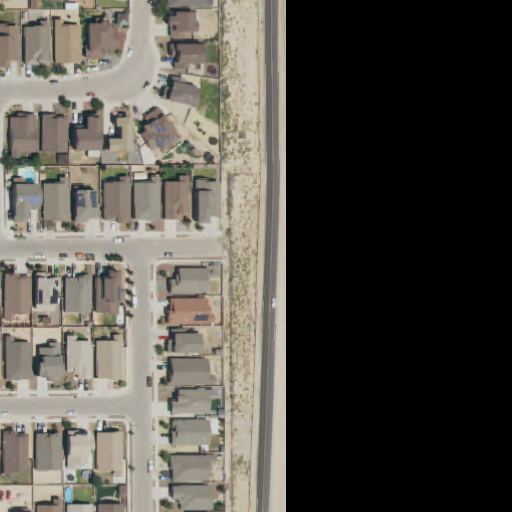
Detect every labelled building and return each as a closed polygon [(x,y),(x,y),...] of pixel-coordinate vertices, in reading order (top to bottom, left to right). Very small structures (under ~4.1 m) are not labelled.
[(166,0),(167,9),(206,8),(205,0),(166,0)] [(194,14),(166,15),(166,26),(170,26),(170,39),(183,39),(183,33),(194,32),(194,14)] [(81,26),(66,26),(66,20),(55,21),(55,64),(81,64),(81,26)] [(24,25),(25,66),(51,65),(50,24),(24,25)] [(87,59),(110,59),(110,50),(116,50),(117,25),(87,25),(87,59)] [(20,27),(0,26),(0,68),(7,68),(7,61),(19,62),(20,27)] [(205,45),(174,45),(174,70),(188,70),(188,64),(206,64),(205,45)] [(201,91),(172,82),(166,101),(195,110),(201,91)] [(144,128),(146,131),(140,135),(156,157),(180,140),(162,115),(144,128)] [(10,160),(19,160),(19,154),(37,154),(36,117),(10,118),(10,160)] [(42,154),(67,153),(67,117),(41,117),(42,154)] [(131,152),(130,118),(114,119),(114,128),(119,128),(119,140),(106,140),(107,153),(131,152)] [(74,153),(88,152),(88,158),(100,157),(100,119),(85,119),(86,130),(74,131),(74,153)] [(189,177),(176,177),(176,183),(164,183),(164,220),(189,220),(189,177)] [(69,223),(68,178),(60,178),(60,184),(42,185),(43,223),(69,223)] [(104,221),(116,221),(116,224),(130,224),(129,180),(103,180),(104,221)] [(160,222),(159,180),(133,180),(134,222),(160,222)] [(218,182),(195,182),(196,225),(208,224),(208,218),(219,218),(218,182)] [(12,186),(13,223),(28,222),(28,211),(39,211),(39,185),(12,186)] [(74,224),(88,224),(88,219),(99,219),(98,205),(94,205),(93,191),(73,192),(74,224)] [(207,294),(206,269),(176,270),(176,278),(169,278),(169,294),(207,294)] [(119,315),(118,273),(96,273),(97,316),(119,315)] [(31,315),(30,279),(18,280),(18,274),(4,274),(5,321),(16,321),(16,315),(31,315)] [(90,278),(64,278),(65,315),(91,314),(90,278)] [(36,279),(35,309),(55,310),(56,294),(60,294),(60,280),(36,279)] [(167,326),(208,325),(208,299),(171,299),(172,312),(167,312),(167,326)] [(168,355),(201,355),(201,335),(168,335),(168,355)] [(91,342),(76,343),(76,336),(66,337),(67,374),(78,374),(78,381),(91,380),(91,342)] [(96,381),(122,380),(121,336),(106,337),(106,342),(95,342),(96,381)] [(5,381),(30,381),(30,343),(15,343),(15,338),(5,337),(5,381)] [(48,382),(61,382),(60,344),(36,345),(38,379),(48,378),(48,382)] [(213,385),(213,376),(208,376),(207,360),(169,360),(170,386),(213,385)] [(171,416),(209,415),(208,390),(177,391),(177,402),(170,402),(171,416)] [(209,421),(171,421),(171,447),(208,447),(209,421)] [(28,437),(16,437),(16,432),(2,432),(3,474),(28,474),(28,437)] [(97,472),(122,471),(122,433),(96,434),(97,472)] [(35,435),(36,473),(62,472),(61,434),(35,435)] [(67,436),(67,470),(78,470),(78,466),(91,466),(91,436),(67,436)] [(171,483),(209,482),(209,465),(214,465),(214,456),(170,457),(171,483)] [(171,487),(171,503),(179,503),(179,510),(210,510),(210,487),(171,487)]
